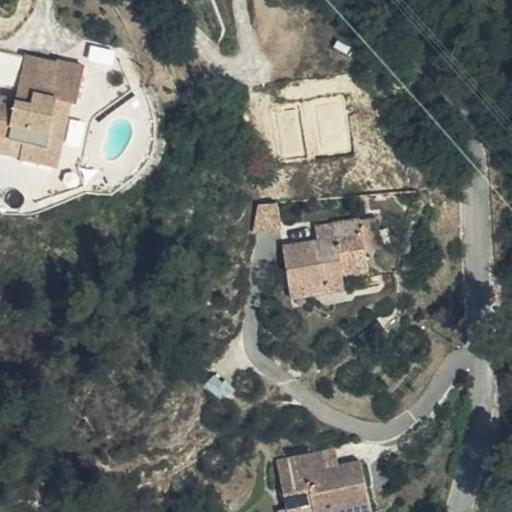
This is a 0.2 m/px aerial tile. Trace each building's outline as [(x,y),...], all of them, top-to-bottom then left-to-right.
[(0,139),(24,146),(19,161),(56,170),(75,107),(79,107),(90,71),(61,64),(60,67),(31,59),(17,103),(4,100),(0,113),(0,139)] [(0,155),(19,161),(24,146),(0,139),(0,155)] [(255,211),(246,237),(277,232),(273,207),(255,211)] [(359,224),(330,229),(333,243),(315,246),(281,251),(288,293),(304,291),(305,301),(343,295),(342,282),(368,277),(359,224)] [(333,243),(330,229),(313,232),(315,246),(333,243)] [(289,303),(305,301),(304,291),(288,293),(289,303)] [(317,455),(305,457),(308,474),(321,472),(317,455)] [(308,474),(305,457),(271,462),(280,511),(363,511),(355,466),(321,472),(308,474)]
